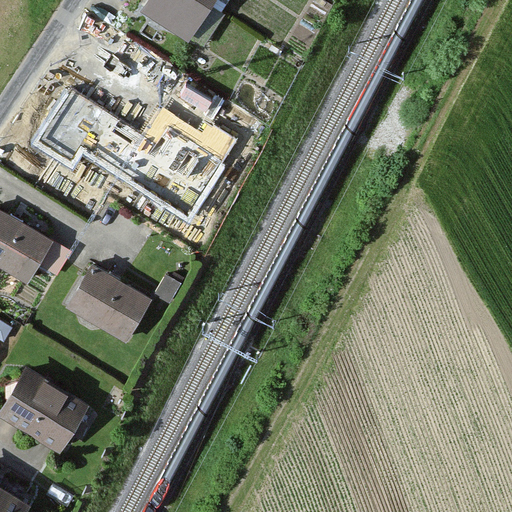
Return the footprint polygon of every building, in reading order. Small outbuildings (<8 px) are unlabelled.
[(182,30),(201,0),(139,0),(138,2),(182,30)] [(29,134),(72,162),(111,101),(107,99),(115,86),(80,63),(72,75),(68,73),(29,134)] [(93,171),(132,196),(179,122),(140,97),(93,171)] [(148,205),(188,230),(235,157),(196,132),(148,205)] [(0,257),(25,273),(52,230),(0,197),(0,257)] [(69,298),(125,330),(152,282),(96,251),(69,298)] [(0,392),(0,402),(56,438),(83,391),(23,352),(0,392)] [(0,511),(5,511),(22,483),(0,469),(0,511)]
